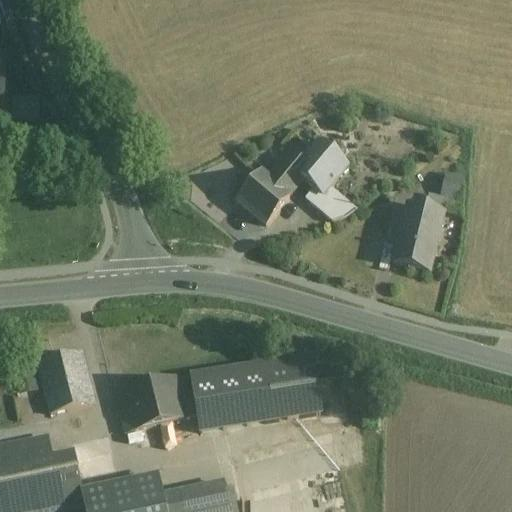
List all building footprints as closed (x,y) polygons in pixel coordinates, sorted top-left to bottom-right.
[(347,169),(318,145),(301,165),(311,173),(303,182),(314,191),(321,182),(330,189),(347,169)] [(289,155),(268,181),(289,199),(303,182),(311,173),(301,165),(289,155)] [(261,176),(237,204),(266,228),(289,199),(268,181),(261,176)] [(464,183),(448,180),(444,199),(463,204),(464,183)] [(330,189),(321,182),(314,191),(305,202),(332,225),(345,221),(358,212),(330,189)] [(463,204),(444,199),(443,203),(446,204),(444,214),(462,218),(463,204)] [(443,203),(428,200),(425,212),(442,217),(446,204),(443,203)] [(425,212),(406,208),(392,265),(428,274),(442,217),(425,212)] [(81,355),(38,365),(51,416),(94,406),(81,355)] [(312,361),(264,368),(273,424),(321,416),(312,361)] [(264,368),(191,380),(197,419),(200,435),(273,424),(264,368)] [(175,383),(184,421),(185,422),(197,419),(191,380),(175,383)] [(184,421),(175,383),(116,399),(125,436),(184,421)] [(47,440),(0,449),(0,511),(63,511),(85,508),(82,495),(74,456),(52,461),(47,440)] [(85,508),(85,511),(229,511),(224,485),(161,498),(157,479),(119,487),(82,495),(85,508)]
